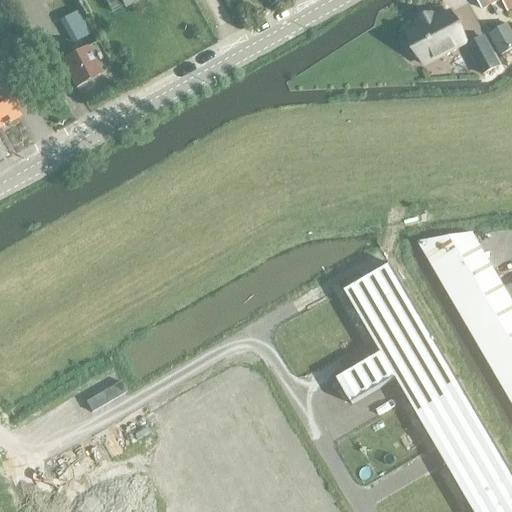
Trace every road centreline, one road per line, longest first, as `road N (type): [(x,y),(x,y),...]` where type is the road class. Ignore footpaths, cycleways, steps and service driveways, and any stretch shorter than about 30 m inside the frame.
road 1 (track): [(0,277),(277,140),(511,120)]
road 2 (unclassified): [(0,193),(349,0)]
road 3 (track): [(292,309),(387,250),(399,207)]
